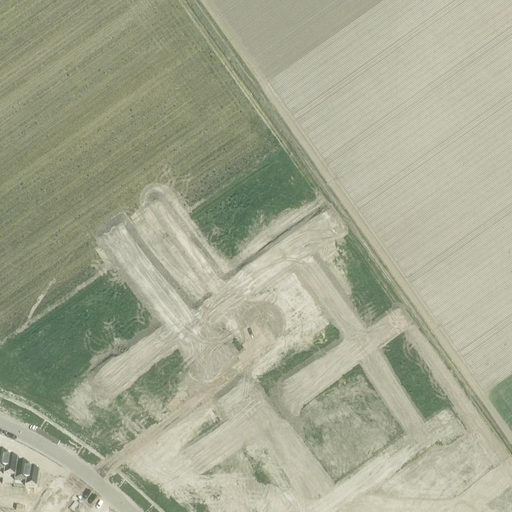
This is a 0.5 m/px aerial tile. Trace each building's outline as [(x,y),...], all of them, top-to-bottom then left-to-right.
[(3,480),(2,485),(13,486),(17,464),(17,460),(6,459),(3,480)] [(13,486),(13,488),(25,489),(28,470),(28,466),(17,464),(13,486)] [(28,470),(25,489),(36,491),(39,472),(28,470)] [(43,511),(71,511),(67,508),(72,502),(58,491),(54,496),(52,494),(46,502),(48,503),(42,511),(43,511)] [(186,491),(170,503),(175,510),(192,499),(186,491)] [(192,499),(175,510),(176,511),(189,511),(197,507),(192,499)]
